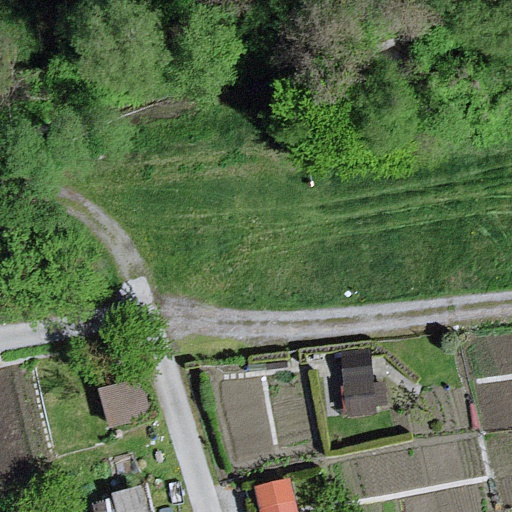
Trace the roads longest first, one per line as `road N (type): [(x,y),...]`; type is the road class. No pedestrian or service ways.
road 1 (track): [(0,365),(511,316)]
road 2 (track): [(0,209),(58,202),(122,256),(214,511)]
